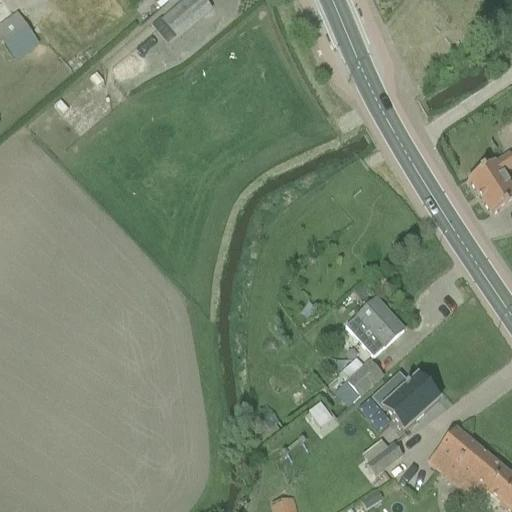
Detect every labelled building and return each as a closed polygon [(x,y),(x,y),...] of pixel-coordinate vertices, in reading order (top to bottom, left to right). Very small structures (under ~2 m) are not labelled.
[(187,0),(161,23),(176,41),(210,13),(198,0),(187,0)] [(419,0),(407,8),(426,35),(459,13),(452,3),(456,0),(419,0)] [(0,27),(0,43),(14,63),(38,47),(16,16),(0,27)] [(466,183),(490,220),(511,206),(511,195),(501,178),(511,171),(511,163),(508,157),(494,167),(493,166),(466,183)] [(361,287),(351,294),(359,304),(368,297),(361,287)] [(344,331),(372,362),(402,335),(375,304),(344,331)] [(346,386),(338,393),(351,408),(359,401),(382,380),(369,365),(346,386)] [(386,392),(373,403),(381,413),(402,437),(438,405),(429,395),(431,392),(422,382),(419,384),(417,381),(407,389),(398,379),(385,391),(386,392)] [(319,409),(307,417),(317,431),(329,422),(319,409)] [(427,468),(464,499),(474,507),(484,496),(503,511),(511,511),(511,482),(455,434),(427,468)] [(393,449),(365,469),(373,480),(401,460),(393,449)] [(293,511),(291,500),(269,508),(270,511),(293,511)]
